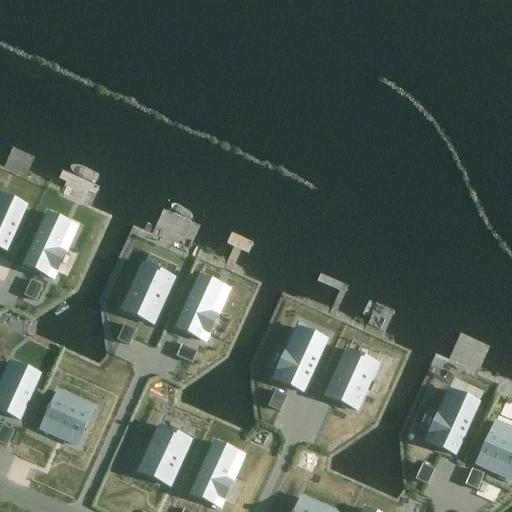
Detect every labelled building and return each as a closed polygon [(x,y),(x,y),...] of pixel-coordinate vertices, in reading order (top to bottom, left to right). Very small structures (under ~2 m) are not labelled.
[(0,250),(5,253),(22,215),(0,204),(0,250)] [(45,222),(24,268),(53,281),(65,254),(59,251),(68,232),(45,222)] [(158,272),(136,319),(152,326),(173,280),(158,272)] [(31,282),(24,297),(35,302),(42,287),(31,282)] [(197,285),(176,330),(205,343),(208,336),(210,336),(210,335),(209,334),(216,318),(218,319),(218,317),(211,314),(220,295),(197,285)] [(124,327),(117,342),(129,347),(136,332),(124,327)] [(286,354),(273,381),(302,394),(323,348),(300,338),(291,357),(286,354)] [(182,347),(177,358),(183,361),(192,365),(197,353),(182,347)] [(347,352),(326,398),(356,412),(377,365),(347,352)] [(2,382),(0,385),(0,413),(19,422),(36,384),(13,373),(8,384),(2,382)] [(275,393),(268,408),(280,413),(287,398),(275,393)] [(48,414),(40,431),(77,448),(91,416),(54,400),(50,410),(48,409),(46,414),(48,414)] [(429,436),(425,443),(454,456),(475,411),(452,400),(444,419),(436,416),(435,418),(437,418),(430,434),(428,433),(427,435),(429,436)] [(0,432),(0,444),(7,447),(8,444),(14,432),(2,427),(0,432)] [(160,428),(139,475),(169,488),(190,442),(160,428)] [(490,435),(476,466),(511,482),(511,444),(491,435),(490,435)] [(212,451),(191,497),(219,510),(223,502),(224,503),(225,501),(223,500),(230,485),(232,485),(233,484),(226,480),(234,461),(212,451)] [(423,466),(416,481),(427,486),(434,471),(423,466)] [(472,471),(465,486),(477,491),(483,476),(472,471)]
